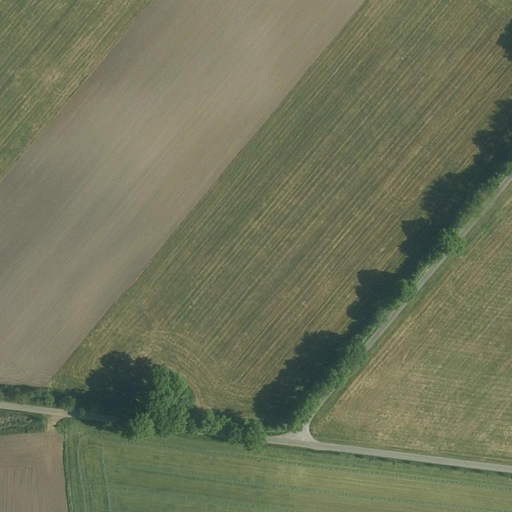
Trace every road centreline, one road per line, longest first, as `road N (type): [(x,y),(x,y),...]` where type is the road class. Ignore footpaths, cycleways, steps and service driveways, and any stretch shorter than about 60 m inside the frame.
road 1 (unclassified): [(298,443),(308,419),(511,177)]
road 2 (unclassified): [(0,403),(298,443)]
road 3 (unclassified): [(298,443),(511,470)]
